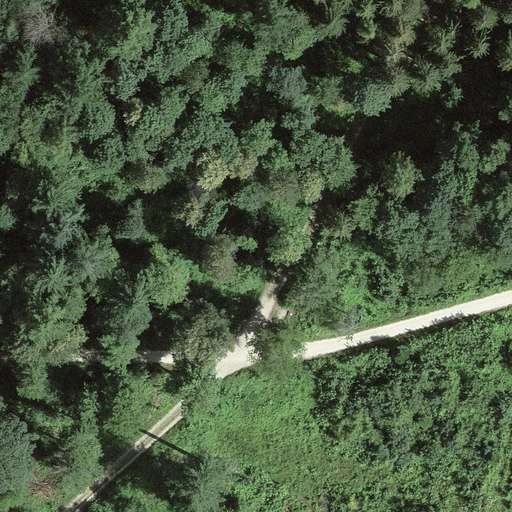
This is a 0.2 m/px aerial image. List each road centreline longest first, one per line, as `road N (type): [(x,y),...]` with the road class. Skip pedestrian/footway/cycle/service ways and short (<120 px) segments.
road 1 (track): [(438,0),(232,354)]
road 2 (track): [(232,354),(359,338),(511,294)]
road 3 (track): [(0,357),(232,354)]
road 4 (track): [(232,354),(66,511)]
